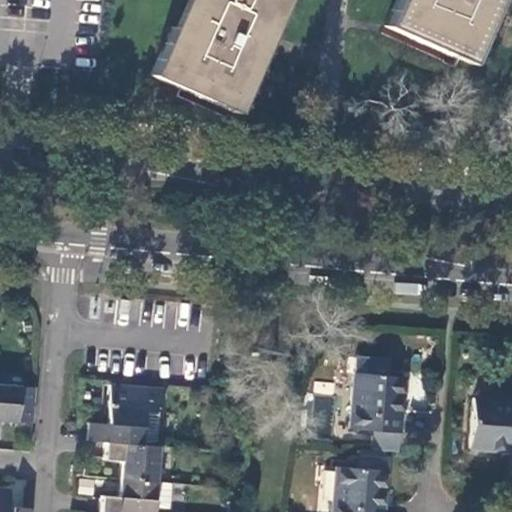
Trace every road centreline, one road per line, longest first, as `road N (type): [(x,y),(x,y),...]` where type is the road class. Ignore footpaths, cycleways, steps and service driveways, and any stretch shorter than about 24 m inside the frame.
road 1 (tertiary): [(59,230),(511,269)]
road 2 (tertiary): [(326,185),(0,158)]
road 3 (residential): [(59,230),(43,475)]
road 4 (tertiary): [(511,200),(326,185)]
road 5 (residential): [(326,185),(338,0)]
